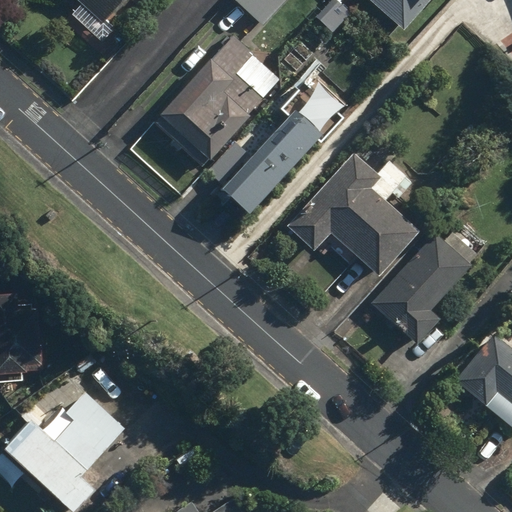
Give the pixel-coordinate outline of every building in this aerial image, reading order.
[(67,0),(96,26),(119,0),(67,0)] [(230,0),(260,27),(284,0),(230,0)] [(347,14),(332,0),(326,0),(309,18),(327,35),(347,14)] [(359,0),(395,33),(426,0),(443,0),(445,1),(445,0),(359,0)] [(278,81),(230,37),(207,62),(202,58),(143,122),(195,171),(278,81)] [(314,141),(286,112),(244,154),(232,141),(198,175),(239,216),(314,141)] [(323,234),(369,278),(412,233),(379,202),(402,178),(383,160),(370,173),(350,154),(280,227),(306,252),(323,234)] [(484,245),(451,215),(391,281),(386,276),(363,302),(411,346),(434,320),(424,311),(484,245)] [(51,357),(44,294),(25,296),(24,288),(0,290),(0,352),(3,378),(28,375),(27,367),(33,366),(32,359),(51,357)] [(496,343),(489,336),(449,380),(511,436),(511,434),(511,336),(506,331),(496,343)] [(105,351),(85,375),(126,408),(146,384),(105,351)] [(80,417),(63,435),(38,411),(9,441),(80,508),(103,484),(89,471),(132,426),(90,387),(70,408),(80,417)] [(246,511),(226,480),(177,511),(246,511)]
